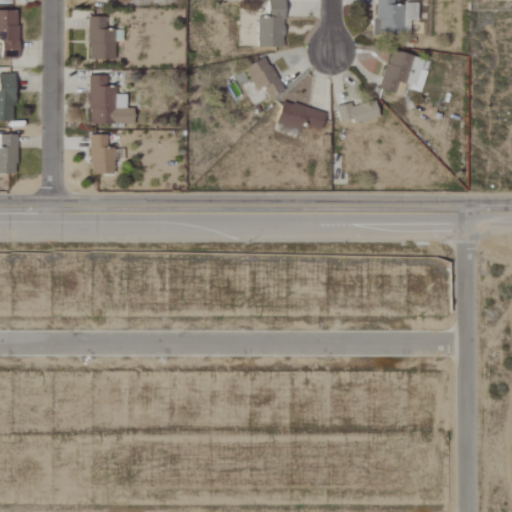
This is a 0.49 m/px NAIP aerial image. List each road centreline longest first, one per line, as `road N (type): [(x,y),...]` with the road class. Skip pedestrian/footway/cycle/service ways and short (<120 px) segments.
road 1 (residential): [(466,344),(0,342)]
road 2 (tertiary): [(465,206),(0,205)]
road 3 (residential): [(465,206),(468,511)]
road 4 (residential): [(50,205),(50,0)]
